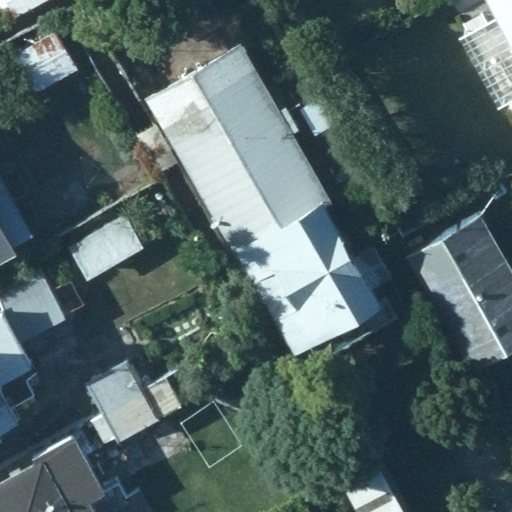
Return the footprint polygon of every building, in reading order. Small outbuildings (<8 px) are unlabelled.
[(3,0),(13,14),(35,0),(3,0)] [(511,0),(487,0),(511,44),(511,0)] [(45,26),(6,51),(36,97),(74,72),(45,26)] [(173,155),(208,215),(310,160),(238,40),(141,93),(155,115),(135,126),(157,164),(173,155)] [(338,209),(310,160),(208,215),(296,363),(385,310),(368,280),(388,269),(370,239),(352,250),(330,213),(338,209)] [(0,173),(0,250),(32,233),(0,173)] [(60,233),(85,276),(140,242),(115,200),(60,233)] [(469,361),(511,335),(511,272),(475,207),(404,247),(469,361)] [(0,288),(0,427),(16,419),(8,404),(32,389),(25,379),(38,372),(18,337),(62,313),(36,268),(0,288)] [(211,329),(194,295),(134,328),(151,361),(211,329)] [(143,385),(123,354),(82,378),(100,408),(86,417),(101,441),(115,432),(119,437),(178,401),(162,374),(143,385)] [(73,432),(0,473),(0,511),(98,511),(89,496),(104,487),(73,432)] [(405,511),(375,460),(333,485),(349,511),(405,511)]
